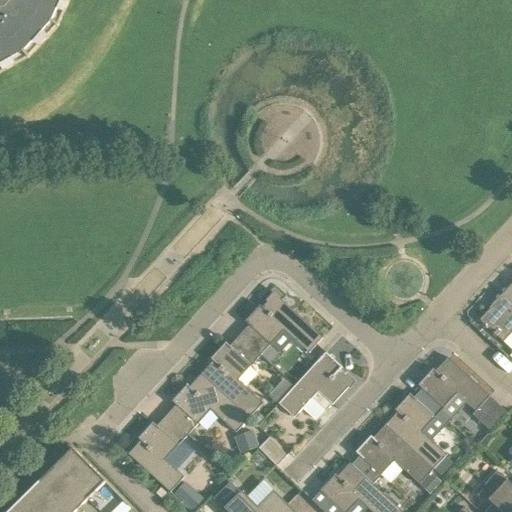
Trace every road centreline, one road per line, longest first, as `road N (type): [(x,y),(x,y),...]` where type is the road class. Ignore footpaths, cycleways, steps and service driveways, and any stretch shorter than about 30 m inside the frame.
road 1 (residential): [(86,441),(267,257),(393,367)]
road 2 (residential): [(309,462),(393,367)]
